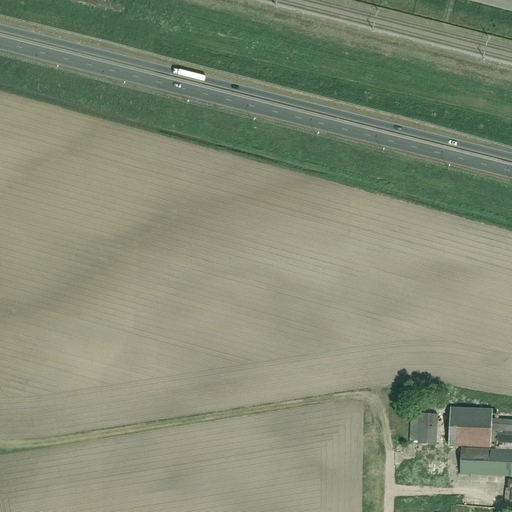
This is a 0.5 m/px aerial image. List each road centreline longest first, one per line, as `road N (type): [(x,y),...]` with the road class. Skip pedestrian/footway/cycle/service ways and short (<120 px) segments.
road 1 (trunk): [(0,42),(511,171)]
road 2 (trunk): [(511,157),(0,28)]
